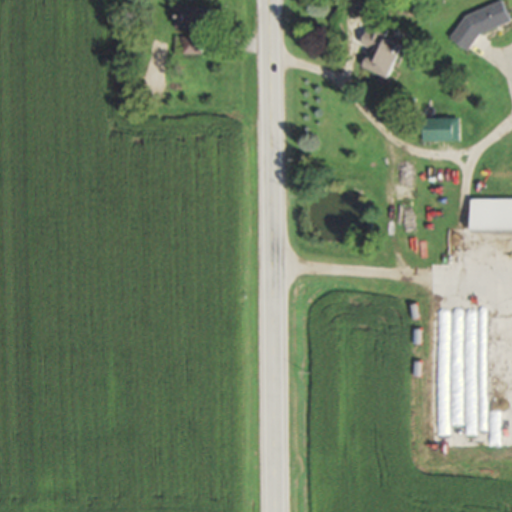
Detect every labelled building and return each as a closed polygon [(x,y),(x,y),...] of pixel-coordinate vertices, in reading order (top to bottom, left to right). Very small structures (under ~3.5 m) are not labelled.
[(503,0),(452,21),(460,42),(511,21),(511,15),(505,0),(503,0)] [(178,25),(215,25),(215,4),(178,4),(178,25)] [(389,75),(402,41),(386,35),(390,26),(372,19),(363,43),(371,46),(364,65),(389,75)] [(200,50),(200,34),(182,34),(182,50),(200,50)] [(424,115),(424,139),(459,139),(459,115),(424,115)] [(511,196),(472,197),(472,228),(511,227),(511,196)] [(476,416),(476,444),(484,444),(484,416),(476,416)]
